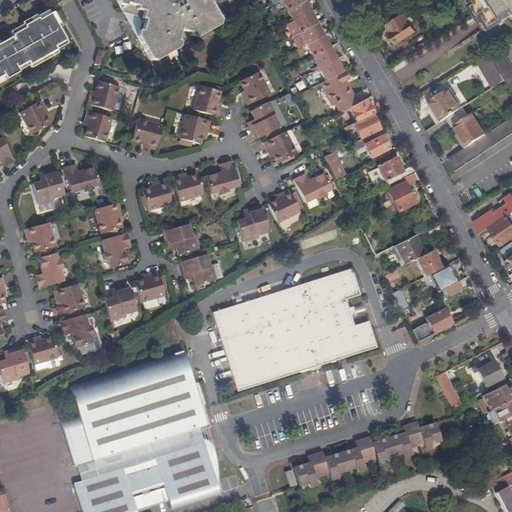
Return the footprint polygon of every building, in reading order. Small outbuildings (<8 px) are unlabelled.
[(115,0),(122,12),(127,14),(141,18),(140,19),(144,19),(141,31),(138,30),(136,37),(149,60),(154,61),(217,26),(219,20),(207,0),(115,0)] [(286,10),(303,1),(302,0),(280,0),(279,1),(280,3),(282,2),(286,10)] [(511,0),(470,0),(472,2),(468,4),(477,18),(485,13),(487,17),(497,18),(501,16),(504,20),(511,14),(511,0)] [(290,22),(309,12),(303,1),(286,10),(291,19),(289,20),(290,22)] [(38,19),(50,12),(48,9),(36,16),(37,18),(38,19)] [(53,46),(65,39),(50,12),(38,19),(37,18),(24,25),(25,27),(12,34),(12,36),(0,42),(0,75),(3,74),(14,67),(27,61),(28,64),(41,56),(55,49),(53,46)] [(127,14),(122,12),(136,37),(138,30),(141,31),(144,19),(140,19),(141,18),(127,14)] [(294,24),(298,32),(315,24),(309,12),(290,22),(292,25),(294,24)] [(404,13),(387,24),(391,30),(393,33),(391,34),(396,43),(415,31),(411,24),(415,22),(412,16),(407,19),(404,13)] [(25,27),(24,25),(23,24),(10,31),(12,34),(25,27)] [(302,44),(303,46),(322,36),(315,24),(298,32),(304,42),(302,44)] [(322,36),(303,46),(304,48),(306,47),(311,56),(328,48),(322,36)] [(438,36),(410,60),(418,69),(446,45),(438,36)] [(66,42),(65,39),(53,46),(55,49),(66,42)] [(113,53),(127,49),(125,43),(111,47),(113,53)] [(401,51),(406,58),(417,51),(413,45),(401,51)] [(314,67),(316,70),(335,60),(328,48),(311,56),(316,66),(314,67)] [(57,52),(55,49),(41,56),(43,60),(57,52)] [(510,88),(511,86),(511,63),(504,49),(491,57),(499,71),(501,73),(504,79),(510,88)] [(103,53),(97,51),(93,65),(99,67),(103,53)] [(499,71),(491,57),(489,53),(478,61),(488,78),(499,71)] [(335,60),(316,70),(317,72),(319,71),(324,81),(341,72),(335,60)] [(16,71),(28,64),(27,61),(14,67),(16,71)] [(324,81),(321,82),(325,91),(325,95),(327,100),(331,103),(332,105),(335,104),(339,112),(348,107),(356,103),(347,84),(344,85),(343,82),(345,81),(348,79),(344,71),(341,72),(324,81)] [(489,80),(501,73),(499,71),(488,78),(489,80)] [(244,99),(242,99),(246,107),(268,96),(257,74),(238,83),(243,92),(241,93),(244,99)] [(91,99),(89,98),(87,106),(111,113),(117,89),(98,84),(95,94),(93,93),(91,99)] [(469,146),(447,160),(455,172),(511,134),(511,86),(510,88),(511,92),(511,116),(486,134),(469,146)] [(431,115),(457,98),(450,87),(428,101),(432,108),(428,111),(431,115)] [(215,118),(217,111),(216,110),(217,104),(215,104),(218,94),(199,88),(192,112),(215,118)] [(437,123),(447,117),(463,106),(457,98),(431,115),(437,123)] [(348,107),(356,122),(371,115),(364,99),(356,103),(348,107)] [(44,108),(45,107),(41,100),(19,113),(32,134),(50,124),(45,115),(47,114),(44,108)] [(255,124),(248,128),(255,141),(279,128),(274,118),(276,117),(269,103),(249,113),(254,121),(255,124)] [(447,117),(453,125),(455,124),(472,113),(466,104),(463,106),(447,117)] [(88,120),(86,126),(88,126),(85,137),(105,142),(112,119),(88,112),(86,119),(88,120)] [(472,113),(455,124),(469,146),(486,134),(472,113)] [(356,122),(352,124),(360,139),(378,130),(379,130),(371,115),(356,122)] [(205,130),(206,130),(208,123),(185,116),(178,140),(198,146),(201,136),(203,136),(205,130)] [(148,147),(148,149),(155,151),(161,127),(137,121),(132,141),(142,144),(142,146),(148,147)] [(364,147),(372,162),(390,153),(378,130),(360,139),(351,144),(355,151),(364,147)] [(268,150),(271,156),(272,155),(277,164),(296,154),(284,133),(262,144),(266,151),(268,150)] [(0,161),(3,168),(15,161),(2,138),(0,139),(0,161)] [(323,157),(335,180),(344,175),(333,152),(323,157)] [(398,174),(400,179),(414,172),(410,166),(401,170),(397,163),(395,164),(392,158),(376,166),(384,181),(398,174)] [(216,177),(216,175),(205,178),(210,195),(216,193),(219,195),(225,193),(227,190),(238,187),(230,162),(218,166),(220,173),(221,176),(216,177)] [(79,174),(78,171),(76,164),(64,167),(71,193),(82,190),(85,192),(90,190),(92,187),(98,185),(94,167),(83,170),(84,173),(79,174)] [(45,180),(41,182),(33,184),(38,205),(54,200),(53,197),(64,194),(57,168),(43,172),(45,180)] [(400,179),(386,186),(388,190),(404,182),(405,183),(417,179),(414,172),(400,179)] [(309,183),(308,181),(304,174),(293,180),(305,203),(315,198),(319,199),(324,196),(325,193),(330,190),(322,174),(312,179),(313,181),(309,183)] [(187,178),(186,176),(180,178),(179,176),(172,178),(179,202),(203,195),(196,175),(187,178)] [(158,184),(152,186),(152,188),(142,191),(148,211),(172,204),(165,180),(157,182),(158,184)] [(404,182),(388,190),(387,190),(398,212),(415,203),(405,183),(404,182)] [(281,196),(276,199),(276,200),(267,205),(276,223),(299,212),(288,191),(280,194),(281,196)] [(494,210),(473,223),(479,235),(511,212),(511,194),(511,193),(498,202),(503,208),(496,212),(494,210)] [(119,211),(120,211),(118,203),(95,210),(102,234),(122,228),(119,218),(120,217),(119,211)] [(249,218),(244,219),(236,222),(242,242),(257,237),(257,235),(268,232),(260,207),(247,210),(249,218)] [(511,238),(511,221),(508,217),(491,228),(501,246),(511,238)] [(28,236),(30,242),(32,242),(35,252),(54,247),(48,222),(24,229),(26,237),(28,236)] [(175,243),(176,247),(179,256),(199,250),(194,234),(192,235),(189,224),(163,231),(167,245),(175,243)] [(128,264),(124,252),(122,252),(121,248),(123,248),(130,246),(127,233),(102,241),(106,252),(104,255),(105,261),(108,262),(110,268),(128,264)] [(427,252),(417,233),(413,235),(423,255),(427,252)] [(263,244),(272,241),(269,234),(260,237),(263,244)] [(402,259),(405,264),(413,260),(423,255),(413,235),(391,247),(398,261),(402,259)] [(511,242),(500,250),(507,260),(504,262),(511,273),(511,272),(511,242)] [(413,260),(423,277),(430,273),(443,267),(438,258),(435,260),(430,251),(427,252),(423,255),(413,260)] [(45,272),(42,273),(35,275),(38,288),(64,281),(60,270),(62,267),(60,261),(57,260),(55,253),(38,258),(41,269),(44,268),(45,272)] [(192,272),(193,276),(196,285),(216,280),(211,264),(210,264),(207,254),(181,261),(184,274),(192,272)] [(443,267),(430,273),(435,284),(434,284),(438,292),(445,288),(455,283),(446,265),(443,267)] [(354,326),(350,317),(348,309),(345,299),(359,294),(351,268),(213,313),(238,391),(376,348),(368,321),(354,326)] [(384,274),(386,282),(399,278),(397,270),(384,274)] [(150,275),(145,276),(145,278),(135,281),(141,301),(164,295),(157,271),(150,273),(150,275)] [(458,281),(455,283),(445,288),(449,296),(462,289),(458,281)] [(57,298),(59,304),(60,303),(63,313),(84,307),(77,284),(53,290),(55,298),(57,298)] [(118,296),(114,297),(106,300),(112,320),(127,316),(126,313),(136,310),(129,285),(116,288),(118,296)] [(442,300),(449,296),(445,288),(438,292),(442,300)] [(399,290),(392,293),(401,310),(408,306),(399,290)] [(414,295),(418,302),(423,300),(419,292),(414,295)] [(408,307),(401,311),(406,319),(413,316),(408,307)] [(412,331),(417,342),(451,323),(444,308),(425,318),(427,322),(412,331)] [(74,335),(71,336),(74,347),(92,342),(90,337),(92,334),(90,328),(88,326),(84,314),(59,321),(63,334),(70,332),(73,331),(74,335)] [(34,338),(26,340),(33,363),(34,363),(57,357),(57,356),(61,355),(62,354),(60,346),(54,347),(51,336),(41,339),(41,337),(34,339),(34,338)] [(0,374),(2,382),(18,378),(18,375),(28,372),(21,347),(7,350),(9,358),(5,359),(0,360),(0,374)] [(90,480),(82,483),(73,486),(81,511),(136,511),(135,508),(166,498),(170,511),(220,495),(209,461),(212,459),(213,456),(214,453),(213,447),(211,443),(206,440),(204,439),(200,438),(194,440),(190,428),(206,423),(183,350),(174,353),(174,355),(69,387),(78,414),(59,420),(74,466),(77,466),(84,463),(90,480)] [(57,357),(34,363),(36,370),(47,367),(48,367),(49,368),(58,365),(59,363),(58,360),(62,359),(61,355),(57,356),(57,357)] [(474,365),(476,368),(485,387),(502,379),(492,360),(488,362),(486,359),(474,365)] [(442,373),(435,377),(451,408),(458,405),(442,373)] [(482,396),(489,410),(511,398),(511,386),(506,390),(503,385),(482,396)] [(486,412),(493,424),(499,421),(501,420),(511,414),(511,398),(489,410),(486,412)] [(511,414),(501,420),(508,431),(505,433),(507,437),(510,436),(511,439),(511,414)] [(293,468),(299,487),(308,484),(309,488),(317,485),(315,479),(329,475),(331,480),(339,478),(338,474),(356,468),(357,472),(364,470),(362,464),(376,459),(378,465),(385,463),(384,459),(403,453),(404,457),(411,454),(409,449),(424,444),(426,450),(433,447),(432,444),(441,441),(435,423),(419,428),(417,422),(402,427),(404,433),(372,443),(370,437),(355,442),(357,448),(324,458),(322,452),(307,457),(309,463),(293,468)] [(211,443),(213,447),(206,423),(190,428),(194,440),(200,438),(204,439),(206,440),(211,443)] [(77,466),(82,483),(90,480),(84,463),(77,466)] [(292,471),(285,473),(290,487),(296,485),(292,471)] [(511,472),(490,484),(494,493),(502,489),(511,483),(511,472)] [(494,493),(503,511),(510,511),(511,511),(511,499),(508,501),(502,489),(494,493)] [(0,495),(0,509),(0,510),(3,509),(3,511),(9,511),(5,494),(0,495)]
